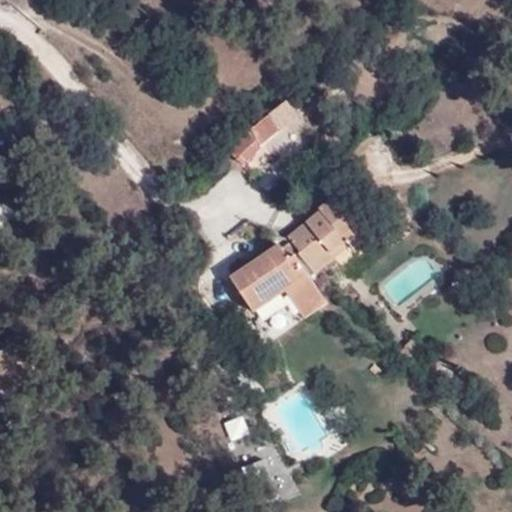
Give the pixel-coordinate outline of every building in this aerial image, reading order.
[(303,114),(294,96),(269,110),(280,124),(303,114)] [(265,105),(229,143),(244,157),(245,157),(260,143),(280,124),(269,110),(265,105)] [(260,143),(245,157),(253,166),(268,153),(260,143)] [(320,280),(325,277),(343,261),(336,253),(345,245),(355,256),(377,237),(357,214),(353,217),(335,196),(317,209),(318,210),(288,237),(296,247),(294,248),(320,280)] [(301,297),(315,285),(296,258),(295,252),(284,238),(265,252),(301,297)] [(228,276),(235,286),(243,275),(242,271),(265,252),(228,276)] [(283,288),(295,306),(301,297),(265,252),(242,271),(243,275),(235,286),(251,310),(283,288)] [(301,297),(295,306),(302,319),(327,302),(315,285),(301,297)]
